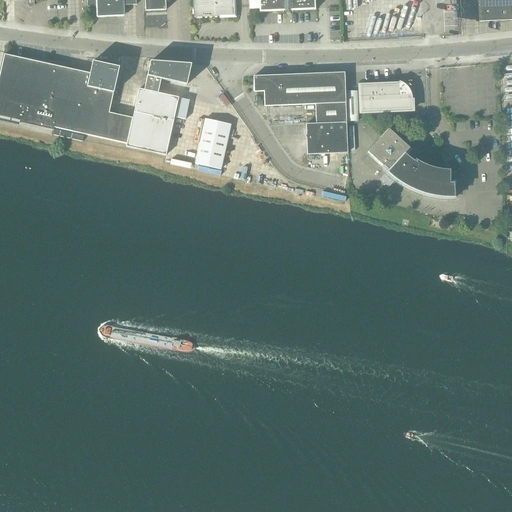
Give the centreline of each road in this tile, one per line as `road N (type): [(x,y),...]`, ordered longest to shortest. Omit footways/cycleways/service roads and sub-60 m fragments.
road 1 (unclassified): [(220,56),(511,43)]
road 2 (unclassified): [(220,56),(0,33)]
road 3 (unclassified): [(344,185),(292,172),(250,116),(220,56)]
